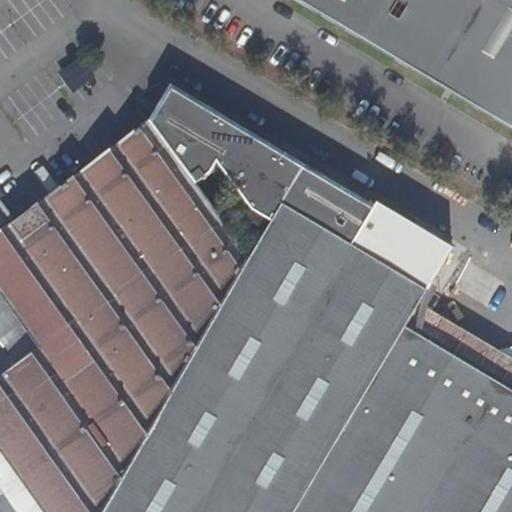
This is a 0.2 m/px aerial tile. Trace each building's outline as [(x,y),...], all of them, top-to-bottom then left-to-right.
[(511,0),(297,0),(375,48),(459,99),(511,131),(511,0)] [(200,102),(169,83),(152,112),(156,114),(165,108),(170,106),(172,105),(179,103),(189,104),(191,104),(196,105),(198,106),(200,102)] [(252,258),(306,166),(200,102),(198,106),(196,105),(191,104),(189,104),(179,103),(172,105),(170,106),(165,108),(156,114),(152,112),(148,118),(252,258)] [(14,219),(0,230),(0,263),(19,249),(72,320),(35,347),(36,348),(0,373),(0,511),(103,511),(252,258),(148,118),(14,219)] [(306,166),(252,258),(103,511),(213,511),(394,208),(377,197),(372,204),(306,166)] [(0,230),(14,219),(0,200),(0,230)] [(453,243),(394,208),(213,511),(307,511),(414,333),(404,328),(453,243)] [(19,249),(0,263),(0,298),(35,347),(72,320),(19,249)] [(511,511),(511,391),(414,333),(307,511),(511,511)]
